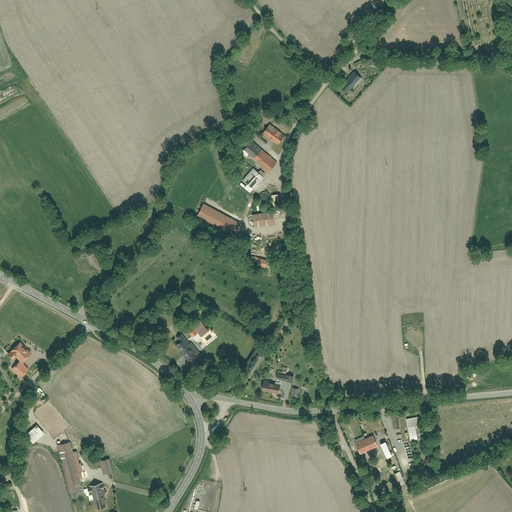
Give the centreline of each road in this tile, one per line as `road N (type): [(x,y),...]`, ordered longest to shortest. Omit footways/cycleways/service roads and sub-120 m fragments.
road 1 (unclassified): [(232,401),(293,322),(296,271),(279,169),(323,81),(362,53),(431,51),(511,62)]
road 2 (unclassified): [(232,401),(302,411),(511,392)]
road 3 (secondary): [(191,399),(147,356),(0,274)]
